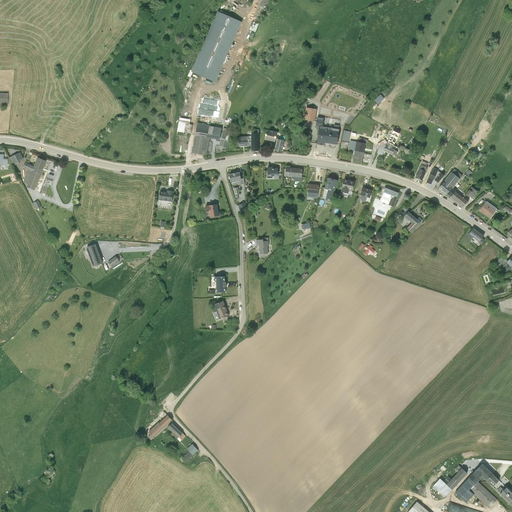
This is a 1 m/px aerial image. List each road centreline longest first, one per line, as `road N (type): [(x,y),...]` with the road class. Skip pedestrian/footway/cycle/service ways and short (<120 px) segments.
road 1 (tertiary): [(511,251),(393,177),(287,158),(219,163)]
road 2 (unclassified): [(219,163),(238,220),(242,318),(172,405),(189,433)]
road 3 (tertiary): [(219,163),(150,171),(0,140)]
